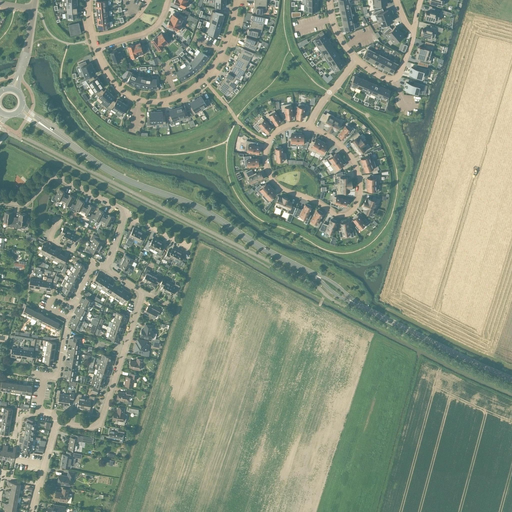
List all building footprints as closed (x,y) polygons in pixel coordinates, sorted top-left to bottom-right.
[(266,8),(267,4),(254,2),(254,7),(253,7),(252,12),(265,14),(265,8),(266,8)] [(317,4),(304,4),(304,10),(313,10),(313,12),(317,12),(317,4)] [(425,13),(424,17),(427,18),(426,19),(430,20),(430,19),(437,21),(440,13),(440,12),(437,11),(438,9),(432,8),(431,10),(430,10),(429,13),(426,12),(425,13)] [(390,15),(388,10),(383,11),(382,9),(374,12),(377,20),(379,20),(379,19),(390,15)] [(222,20),(224,14),(212,11),(210,16),(222,20)] [(186,16),(179,12),(177,16),(173,14),(172,16),(171,16),(169,19),(170,20),(170,19),(182,25),(186,16)] [(251,19),(252,20),(250,24),(263,28),(265,17),(252,15),(251,19)] [(392,21),(390,15),(379,19),(379,20),(382,28),(389,25),(388,23),(392,21)] [(221,25),(222,20),(210,16),(209,21),(221,25)] [(170,20),(167,25),(169,26),(169,27),(173,29),(174,28),(178,30),(181,31),(183,26),(182,25),(170,19),(170,20)] [(219,30),(221,25),(209,21),(209,22),(210,22),(208,27),(219,30)] [(81,33),(79,23),(68,25),(71,35),(81,33)] [(262,32),(263,28),(250,24),(249,29),(248,29),(247,34),(248,34),(259,37),(260,32),(262,32)] [(390,38),(400,31),(396,26),(392,29),(390,27),(384,32),(390,39),(391,38),(390,38)] [(219,30),(208,27),(210,28),(208,33),(218,36),(219,30)] [(427,36),(434,38),(436,29),(427,27),(426,30),(422,29),(421,34),(423,35),(423,36),(426,37),(427,36)] [(403,35),(400,31),(390,38),(391,38),(394,43),(403,35)] [(316,46),(327,38),(323,32),(319,34),(320,35),(313,41),(316,46)] [(164,37),(161,33),(159,35),(159,34),(156,36),(163,45),(168,42),(169,43),(171,42),(173,40),(168,34),(164,37)] [(163,45),(156,36),(156,37),(152,41),(153,42),(152,43),(155,47),(156,46),(158,49),(163,45)] [(255,51),(259,41),(246,36),(244,41),(245,41),(243,46),(246,47),(255,51)] [(320,51),(331,44),(327,38),(316,46),(320,51)] [(137,42),(134,43),(137,55),(141,54),(143,53),(147,52),(146,50),(145,44),(141,45),(140,42),(137,43),(137,42)] [(137,55),(134,43),(134,44),(128,46),(129,48),(128,48),(129,53),(130,53),(131,56),(137,55)] [(323,56),(334,48),(331,44),(320,51),(323,56)] [(417,50),(417,51),(432,56),(431,55),(434,47),(426,44),(425,48),(419,46),(419,48),(418,47),(417,50)] [(252,57),(254,53),(242,48),(240,52),(239,52),(238,56),(249,62),(251,57),(252,57)] [(326,61),(337,53),(334,48),(323,56),(326,61)] [(369,60),(373,51),(368,48),(363,57),(369,60)] [(111,52),(114,62),(120,60),(120,59),(123,58),(121,52),(118,53),(117,50),(111,52)] [(208,56),(200,51),(197,55),(204,61),(208,56)] [(373,62),(378,53),(373,51),(369,60),(373,62)] [(432,56),(417,51),(415,57),(420,58),(419,62),(430,65),(432,56)] [(330,66),(341,58),(337,53),(326,61),(330,66)] [(378,65),(383,56),(378,53),(373,62),(378,65)] [(204,61),(197,55),(193,59),(201,66),(204,61)] [(246,66),(249,62),(238,56),(235,60),(236,60),(234,65),(245,71),(247,67),(246,66)] [(383,67),(387,58),(383,56),(378,65),(383,67)] [(345,65),(341,58),(330,66),(333,71),(341,66),(342,67),(345,65)] [(388,70),(392,61),(387,58),(383,67),(388,70)] [(201,66),(193,59),(190,63),(196,70),(201,66)] [(396,65),(397,63),(392,61),(388,70),(393,72),(395,69),(397,66),(396,65)] [(82,72),(93,68),(91,63),(86,65),(85,62),(79,64),(80,67),(82,72)] [(196,70),(190,63),(186,66),(192,74),(196,70)] [(242,75),(245,71),(234,65),(231,69),(230,68),(228,72),(236,78),(238,79),(241,75),(242,75)] [(192,74),(186,66),(182,69),(187,77),(192,74)] [(410,71),(409,74),(424,78),(427,68),(419,66),(418,69),(411,67),(410,70),(410,71)] [(93,68),(82,72),(84,77),(88,76),(95,73),(95,72),(96,72),(94,68),(93,68)] [(187,77),(182,69),(177,71),(181,80),(187,77)] [(129,70),(126,77),(129,78),(127,82),(133,84),(137,74),(134,73),(132,72),(129,70)] [(226,76),(223,80),(233,88),(236,84),(233,82),(236,78),(228,72),(225,76),(226,76)] [(139,86),(141,76),(139,76),(137,75),(137,74),(133,84),(139,86)] [(355,88),(360,77),(355,75),(354,76),(353,75),(351,79),(353,80),(350,86),(355,88)] [(91,88),(100,81),(97,77),(95,78),(93,76),(89,78),(86,80),(91,88)] [(154,76),(151,76),(150,88),(156,88),(156,85),(159,85),(159,79),(159,77),(154,76)] [(361,89),(365,80),(360,77),(355,88),(356,87),(361,89)] [(220,84),(217,88),(224,94),(228,90),(231,92),(233,88),(223,80),(220,84)] [(365,93),(370,82),(365,80),(361,89),(365,91),(365,93)] [(103,86),(100,81),(91,88),(96,95),(102,89),(101,88),(103,86)] [(405,87),(405,89),(422,94),(425,84),(417,82),(414,81),(413,84),(411,84),(407,83),(406,85),(406,87),(405,86),(405,87)] [(370,95),(375,84),(370,82),(365,93),(370,95)] [(375,97),(380,86),(375,84),(370,95),(371,94),(375,96),(375,97)] [(380,99),(385,88),(380,86),(375,97),(380,99)] [(390,90),(385,88),(380,99),(381,98),(387,101),(390,94),(388,94),(390,90)] [(101,102),(110,93),(106,89),(104,91),(102,89),(96,95),(97,94),(103,100),(101,102)] [(108,109),(114,100),(112,99),(114,97),(110,93),(101,102),(108,109)] [(204,101),(201,96),(196,99),(201,108),(206,105),(207,107),(210,105),(207,100),(204,101)] [(115,113),(122,102),(117,99),(116,102),(114,100),(108,109),(109,108),(116,112),(115,113)] [(202,110),(201,108),(196,99),(190,102),(192,106),(193,107),(191,109),(194,115),(202,110)] [(127,105),(122,102),(115,113),(123,118),(126,113),(123,111),(127,105)] [(291,106),(291,104),(286,104),(281,105),(282,111),(285,111),(286,118),(287,117),(287,119),(292,118),(292,117),(293,117),(292,106),(291,106)] [(307,111),(308,105),(304,105),(299,104),(298,106),(295,106),(294,110),(297,110),(296,117),(298,117),(297,119),(302,119),(302,118),(303,118),(304,111),(307,111)] [(189,117),(187,111),(184,112),(183,110),(182,106),(181,106),(181,105),(180,105),(177,106),(177,107),(176,107),(176,108),(180,120),(189,117)] [(180,120),(176,108),(170,109),(172,115),(169,116),(171,125),(175,124),(174,122),(180,120)] [(161,111),(161,110),(157,110),(157,111),(156,111),(157,124),(166,124),(165,115),(162,115),(162,111),(161,111)] [(274,110),(270,113),(269,114),(268,113),(265,114),(269,120),(271,118),(275,124),(276,123),(277,125),(281,122),(280,121),(281,120),(275,111),(274,110)] [(157,124),(156,111),(150,112),(150,118),(147,118),(147,125),(155,124),(157,124)] [(329,128),(335,117),(329,114),(327,113),(326,115),(323,113),(320,119),(326,122),(324,124),(326,125),(325,126),(329,128)] [(340,127),(344,120),(341,118),(340,119),(335,117),(329,128),(333,130),(334,129),(335,130),(337,125),(340,127)] [(271,127),(264,119),(262,118),(258,122),(257,122),(253,126),(258,131),(261,129),(262,127),(266,132),(271,127)] [(351,127),(347,125),(346,126),(345,126),(339,135),(338,136),(342,139),(343,138),(344,138),(348,133),(350,135),(355,129),(352,127),(351,128),(351,127)] [(297,145),(297,132),(293,132),(293,134),(291,134),(291,139),(288,139),(288,146),(291,146),(291,145),(292,145),(296,145),(297,145)] [(306,140),(303,139),(303,134),(301,134),(302,133),(297,132),(297,145),(298,145),(302,146),(302,147),(306,147),(306,140)] [(353,148),(363,141),(359,136),(360,135),(358,132),(353,136),(355,139),(351,142),(352,144),(351,144),(353,148)] [(315,152),(321,141),(318,139),(317,140),(315,139),(314,142),(311,141),(308,148),(315,152)] [(259,148),(259,146),(252,145),(253,142),(247,141),(246,144),(245,150),(247,150),(247,151),(258,153),(258,152),(260,152),(260,148),(259,148)] [(324,144),(325,143),(321,141),(315,152),(321,155),(321,154),(324,155),(327,150),(324,148),(326,145),(324,144)] [(367,146),(363,141),(353,148),(356,151),(357,150),(358,152),(363,149),(364,152),(370,147),(368,145),(367,146)] [(280,145),(275,146),(275,148),(274,148),(275,153),(274,153),(274,157),(276,157),(276,158),(278,158),(278,161),(283,160),(283,162),(287,161),(285,153),(282,154),(281,147),(280,147),(280,145)] [(360,161),(361,165),(373,161),(371,152),(365,154),(366,157),(361,158),(361,160),(360,161)] [(330,165),(341,157),(338,154),(337,155),(336,153),(332,156),(330,154),(324,158),(326,161),(327,160),(330,165)] [(258,160),(258,158),(251,159),(251,156),(244,156),(245,166),(248,166),(258,166),(258,164),(260,164),(259,160),(258,160)] [(343,161),(341,157),(330,165),(333,169),(332,170),(334,173),(341,168),(339,166),(343,163),(342,161),(343,161)] [(375,166),(373,161),(361,165),(362,169),(364,168),(365,170),(369,169),(370,172),(379,169),(377,166),(375,166)] [(254,175),(251,169),(246,172),(248,178),(249,177),(252,184),(253,183),(253,184),(257,182),(256,182),(260,180),(260,181),(263,180),(262,179),(263,179),(263,177),(264,177),(262,173),(261,173),(260,172),(254,175)] [(351,184),(351,179),(349,179),(349,177),(344,177),(344,174),(342,174),(339,174),(337,174),(337,178),(338,177),(338,184),(351,184)] [(365,180),(365,184),(378,184),(378,178),(380,178),(380,175),(372,175),(372,178),(367,178),(367,180),(365,180)] [(262,196),(271,187),(269,184),(268,185),(266,183),(262,187),(260,184),(256,189),(262,196)] [(351,188),(351,184),(338,184),(338,190),(337,190),(337,193),(344,193),(344,190),(349,190),(349,188),(351,188)] [(378,184),(365,184),(365,188),(367,188),(367,189),(372,189),(372,192),(378,192),(378,189),(377,189),(377,184),(378,184)] [(271,196),(275,193),(273,191),(274,190),(271,187),(262,196),(269,203),(273,199),(271,196)] [(63,202),(66,195),(64,193),(65,191),(59,189),(56,195),(54,194),(51,199),(56,202),(58,199),(63,202)] [(69,196),(66,195),(63,202),(68,204),(66,207),(71,209),(74,204),(72,203),(75,197),(70,194),(69,196)] [(348,201),(346,200),(347,200),(336,196),(336,197),(334,196),(332,201),(331,201),(330,204),(337,206),(338,204),(345,206),(345,205),(346,205),(348,201)] [(290,213),(293,206),(290,205),(291,202),(288,200),(289,199),(282,197),(282,198),(279,197),(276,203),(283,206),(282,209),(286,211),(287,211),(287,212),(290,213)] [(366,199),(364,203),(374,207),(376,202),(378,202),(380,199),(374,197),(373,200),(368,198),(367,199),(366,199)] [(82,212),(86,205),(83,203),(84,201),(79,199),(76,205),(74,204),(71,209),(76,212),(77,209),(82,212)] [(297,208),(295,213),(301,216),(306,218),(309,219),(310,216),(308,215),(312,207),(310,207),(311,205),(307,203),(306,205),(305,204),(302,211),(297,208)] [(372,213),(374,207),(364,203),(363,207),(364,208),(363,210),(368,212),(367,214),(373,217),(374,213),(372,213)] [(89,206),(86,205),(82,212),(87,214),(86,217),(91,219),(93,214),(92,213),(95,207),(89,204),(89,206)] [(286,220),(290,222),(293,214),(296,208),(293,206),(290,213),(287,220),(286,220)] [(102,222),(106,215),(103,213),(104,211),(98,209),(95,215),(93,214),(91,219),(96,222),(97,219),(102,222)] [(318,211),(317,210),(311,220),(317,223),(315,225),(318,227),(321,221),(319,220),(322,214),(322,213),(322,212),(318,210),(318,211)] [(14,227),(15,219),(12,218),(13,212),(5,212),(4,222),(8,222),(7,226),(14,227)] [(25,228),(25,224),(26,224),(27,214),(19,213),(18,219),(15,219),(14,227),(25,228)] [(108,216),(106,215),(102,222),(107,224),(106,227),(111,229),(113,224),(111,223),(115,217),(109,214),(108,216)] [(357,216),(356,215),(353,217),(354,219),(353,219),(357,225),(355,226),(358,230),(360,228),(365,224),(366,226),(369,223),(365,218),(363,220),(359,216),(359,215),(358,215),(357,216)] [(322,224),(320,230),(332,234),(332,232),(333,232),(337,222),(336,222),(336,221),(332,219),(332,220),(330,220),(328,226),(322,224)] [(346,220),(342,221),(342,223),(341,223),(342,230),(339,230),(340,236),(350,235),(350,237),(353,236),(352,228),(349,228),(348,222),(347,222),(346,220)] [(67,241),(72,232),(68,230),(69,227),(65,225),(60,234),(63,235),(61,238),(67,241)] [(133,242),(134,239),(139,230),(134,227),(131,233),(128,231),(125,238),(133,242)] [(145,233),(139,230),(134,239),(138,241),(136,244),(141,246),(144,240),(142,238),(145,233)] [(81,233),(77,231),(75,233),(72,232),(67,241),(72,244),(75,238),(78,239),(81,233)] [(98,240),(99,237),(93,234),(91,238),(93,240),(92,243),(101,248),(104,243),(98,240)] [(154,249),(159,240),(153,237),(150,243),(148,242),(144,248),(149,250),(150,248),(154,249)] [(164,243),(159,240),(154,249),(157,251),(156,254),(160,256),(164,250),(161,248),(164,243)] [(44,255),(49,244),(47,242),(45,245),(43,244),(39,252),(44,255)] [(98,254),(101,248),(92,243),(90,247),(87,245),(85,250),(91,253),(92,251),(98,254)] [(49,257),(53,249),(50,248),(52,245),(49,244),(44,255),(49,257)] [(53,260),(59,249),(56,247),(55,250),(53,249),(49,257),(53,260)] [(173,260),(178,250),(173,247),(171,250),(169,249),(164,258),(168,260),(170,258),(173,260)] [(58,262),(62,254),(60,253),(61,250),(59,249),(53,260),(58,262)] [(184,253),(178,250),(173,260),(177,261),(176,264),(180,266),(181,265),(182,262),(183,260),(181,259),(184,253)] [(63,265),(69,254),(66,252),(65,255),(62,254),(58,262),(63,265)] [(130,257),(125,254),(122,260),(132,265),(133,261),(136,263),(138,258),(132,255),(130,257)] [(130,268),(132,265),(122,260),(119,265),(125,268),(124,271),(130,274),(132,270),(130,268)] [(83,267),(84,265),(76,261),(74,266),(85,271),(86,269),(83,267)] [(85,271),(74,266),(71,271),(79,275),(80,272),(83,274),(85,271)] [(148,283),(153,274),(149,272),(151,270),(146,267),(143,274),(145,275),(142,281),(148,283)] [(79,275),(71,271),(69,275),(80,281),(81,279),(78,277),(79,275)] [(97,286),(101,278),(99,277),(101,274),(99,272),(92,283),(97,286)] [(156,276),(153,274),(148,283),(153,286),(155,283),(157,285),(162,276),(158,273),(156,276)] [(80,281),(69,275),(66,280),(74,284),(76,282),(79,284),(80,281)] [(166,293),(171,283),(167,281),(169,279),(164,276),(159,286),(162,287),(160,290),(166,293)] [(101,288),(108,278),(105,277),(104,279),(101,278),(97,286),(101,288)] [(106,291),(111,284),(108,283),(110,280),(108,278),(101,288),(106,291)] [(73,287),(74,284),(66,280),(64,279),(62,284),(64,285),(75,291),(76,288),(73,287)] [(174,285),(171,283),(166,293),(171,296),(174,290),(177,291),(180,285),(176,282),(174,285)] [(110,294),(117,284),(114,283),(113,285),(111,284),(106,291),(110,294)] [(115,297),(120,290),(117,288),(119,286),(117,284),(110,294),(115,297)] [(75,291),(64,285),(61,290),(69,294),(71,292),(74,293),(75,291)] [(119,300),(126,290),(124,288),(122,291),(120,290),(115,297),(119,300)] [(128,292),(126,290),(119,300),(124,303),(129,296),(126,294),(128,292)] [(91,306),(94,301),(86,297),(85,299),(82,297),(80,300),(91,306)] [(89,310),(91,306),(80,300),(79,303),(82,304),(81,306),(89,310)] [(27,315),(31,308),(28,306),(28,305),(26,304),(22,313),(27,315)] [(89,310),(81,306),(80,309),(77,307),(75,310),(86,315),(89,310)] [(160,309),(154,306),(153,308),(148,306),(145,313),(154,318),(157,312),(159,312),(160,309)] [(32,318),(36,309),(34,308),(34,309),(31,308),(27,315),(32,318)] [(37,320),(40,313),(37,311),(38,310),(36,309),(32,318),(37,320)] [(86,315),(75,310),(74,312),(77,314),(76,316),(84,320),(86,315)] [(124,317),(125,314),(116,311),(115,317),(126,321),(127,318),(124,317)] [(41,323),(46,314),(44,313),(43,314),(40,313),(37,320),(41,323)] [(46,325),(50,318),(47,316),(48,315),(46,314),(41,323),(46,325)] [(84,320),(76,316),(75,318),(72,317),(71,319),(84,326),(86,321),(84,320)] [(51,327),(55,319),(53,318),(53,319),(50,318),(46,325),(51,327)] [(57,320),(55,319),(51,327),(56,330),(60,323),(57,321),(57,320)] [(84,326),(71,319),(69,322),(72,323),(71,326),(79,330),(80,331),(81,330),(84,326)] [(121,327),(122,325),(113,322),(111,327),(123,331),(124,328),(121,327)] [(151,331),(152,325),(145,324),(144,330),(142,329),(141,334),(144,335),(144,337),(152,338),(153,331),(151,331)] [(117,337),(118,335),(110,332),(108,338),(120,341),(121,338),(117,337)] [(135,344),(134,351),(138,352),(138,353),(141,353),(141,354),(148,355),(149,350),(148,350),(149,344),(146,344),(147,341),(137,339),(136,344),(135,344)] [(110,359),(111,356),(103,354),(101,359),(113,363),(114,360),(110,359)] [(143,364),(144,359),(137,358),(136,361),(130,360),(129,368),(140,370),(141,363),(143,364)] [(107,369),(108,367),(99,364),(98,369),(109,373),(110,370),(107,369)] [(138,378),(138,374),(131,373),(130,377),(126,376),(124,385),(133,387),(135,378),(138,378)] [(104,380),(105,377),(96,374),(94,374),(92,379),(94,379),(106,383),(107,381),(104,380)] [(105,386),(106,383),(94,379),(93,385),(101,388),(102,385),(105,386)] [(63,405),(65,394),(60,393),(60,390),(57,389),(56,397),(59,398),(58,404),(63,405)] [(132,394),(132,391),(126,390),(126,393),(118,391),(117,399),(128,401),(129,394),(132,394)] [(71,395),(65,394),(63,405),(69,406),(70,400),(73,400),(74,392),(71,392),(71,395)] [(83,408),(85,398),(81,397),(82,394),(77,393),(75,402),(78,402),(77,407),(83,408)] [(89,398),(85,398),(83,408),(90,409),(90,404),(93,405),(95,396),(90,395),(89,398)] [(124,408),(118,407),(118,410),(118,412),(114,411),(112,419),(118,420),(118,424),(124,425),(125,422),(124,421),(126,421),(127,414),(123,413),(124,408)] [(37,423),(38,420),(31,419),(27,419),(27,421),(26,427),(35,428),(35,423),(37,423)] [(124,433),(125,429),(119,428),(118,431),(110,429),(109,436),(120,438),(121,432),(124,433)] [(93,438),(83,436),(76,435),(75,438),(70,437),(68,449),(81,451),(82,446),(81,445),(79,445),(78,445),(78,441),(93,443),(93,438)] [(31,449),(32,444),(23,443),(22,451),(26,452),(33,453),(33,449),(31,449)] [(74,456),(75,453),(67,452),(67,455),(62,454),(60,466),(61,466),(61,467),(66,468),(67,467),(70,467),(71,463),(74,464),(75,459),(72,458),(72,456),(74,456)] [(74,479),(76,472),(68,471),(67,476),(59,475),(57,483),(70,485),(71,478),(74,479)] [(19,489),(21,483),(9,481),(8,484),(12,485),(11,488),(19,489)] [(68,493),(68,489),(62,488),(62,492),(56,491),(54,500),(71,503),(72,497),(67,496),(68,493)] [(18,496),(6,493),(6,497),(10,497),(9,500),(17,502),(20,502),(21,497),(18,496)]
